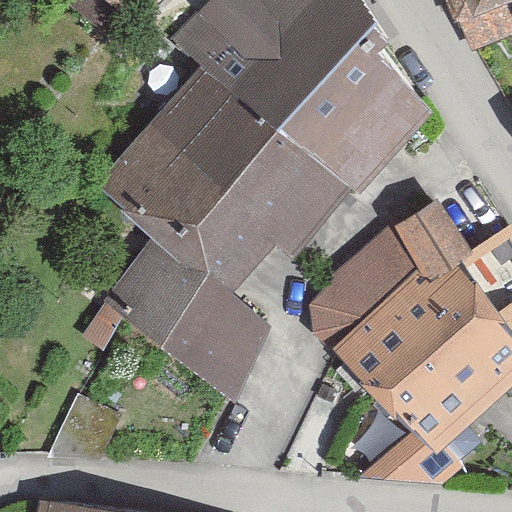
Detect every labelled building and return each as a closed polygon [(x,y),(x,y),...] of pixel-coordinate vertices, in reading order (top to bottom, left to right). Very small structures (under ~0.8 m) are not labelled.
[(42,0),(103,46),(138,0),(42,0)] [(129,325),(239,404),(274,328),(237,295),(278,247),(295,262),(353,192),(362,199),(435,117),(368,0),(223,0),(181,47),(207,67),(102,191),(154,243),(87,339),(108,357),(129,325)] [(511,0),(452,0),(477,57),(511,43),(511,0)] [(416,436),(359,481),(443,492),(470,470),(451,446),(511,396),(511,232),(476,251),(444,204),(387,237),(314,307),(317,342),(416,436)] [(155,511),(46,489),(40,511),(155,511)]
